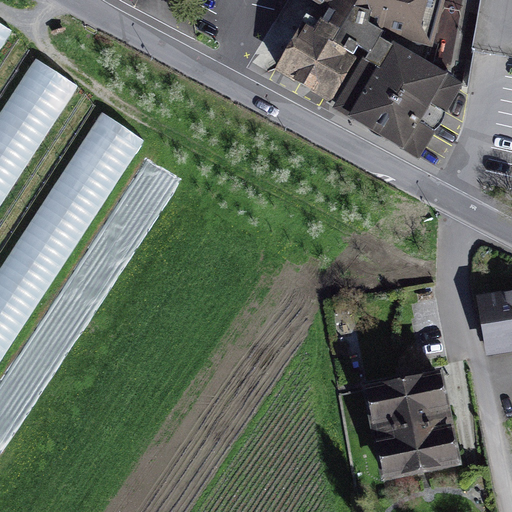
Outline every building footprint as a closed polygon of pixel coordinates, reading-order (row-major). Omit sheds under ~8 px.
[(275,73),(331,106),(362,50),(368,53),(378,38),(426,64),(444,0),(305,0),(312,5),(275,73)] [(0,52),(12,34),(0,26),(0,52)] [(332,112),(419,163),(464,87),(426,64),(378,38),(368,53),(332,112)] [(0,207),(79,86),(34,57),(0,109),(0,207)] [(0,371),(150,141),(105,112),(0,273),(0,371)] [(511,291),(476,298),(486,357),(511,353),(511,291)] [(462,468),(441,371),(364,388),(382,484),(462,468)]
